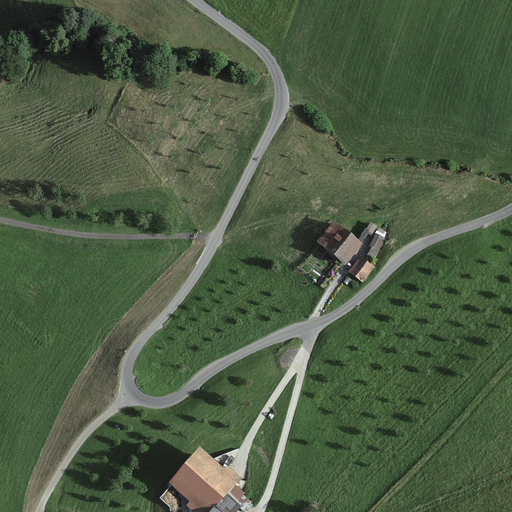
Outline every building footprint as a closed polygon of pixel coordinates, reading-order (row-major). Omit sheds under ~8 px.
[(369,221),(361,242),(370,245),(377,225),(369,221)] [(360,246),(334,226),(320,243),(346,264),(360,246)] [(379,227),(368,251),(376,255),(387,231),(379,227)] [(359,283),(373,266),(362,257),(348,274),(359,283)] [(244,494),(233,485),(236,482),(200,451),(168,489),(194,511),(235,511),(239,508),(243,511),(251,503),(242,496),(244,494)]
